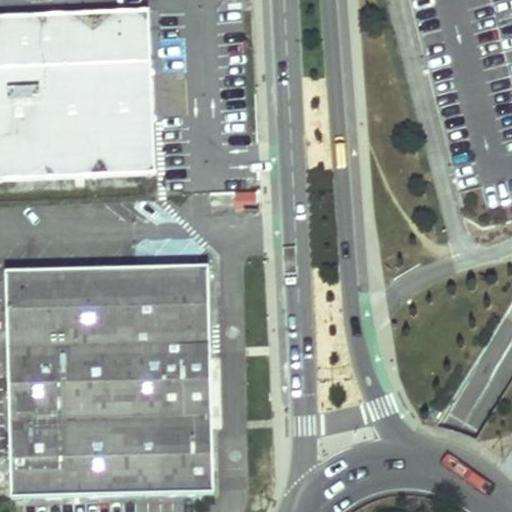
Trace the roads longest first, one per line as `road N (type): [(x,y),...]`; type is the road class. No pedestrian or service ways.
road 1 (tertiary): [(284,0),(305,511)]
road 2 (tertiary): [(415,466),(356,342),(328,0)]
